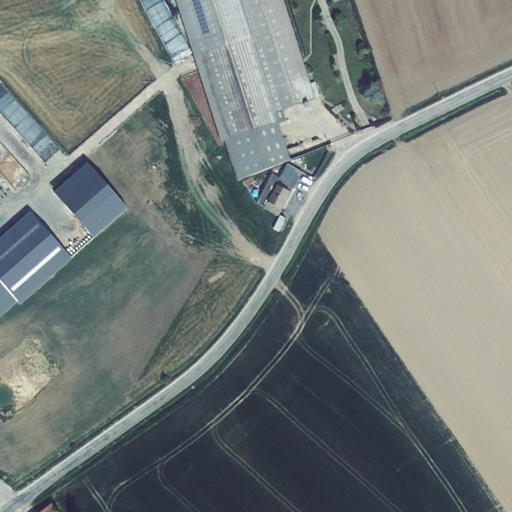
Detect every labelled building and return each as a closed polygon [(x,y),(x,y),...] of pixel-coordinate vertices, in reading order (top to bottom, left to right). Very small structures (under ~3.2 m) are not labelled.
[(282,109),(315,99),(283,0),(175,0),(221,141),(224,140),(237,181),(290,160),(278,123),(286,121),(282,109)] [(0,154),(7,149),(30,179),(47,166),(23,136),(26,134),(20,127),(31,119),(2,82),(0,83),(0,154)] [(87,164),(55,193),(94,237),(127,208),(87,164)] [(264,207),(263,208),(278,216),(294,187),(293,187),(301,172),(287,164),(279,179),(271,193),(264,189),(256,202),(264,207)] [(272,174),(264,189),(271,193),(279,179),(272,174)] [(0,281),(18,302),(19,303),(71,259),(31,212),(0,238),(0,281)] [(0,317),(18,302),(0,281),(0,317)]
